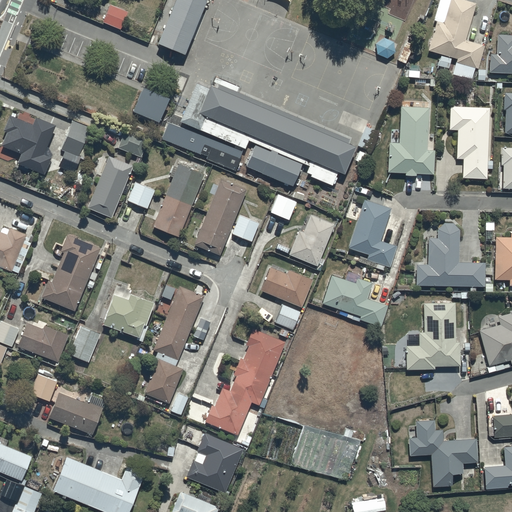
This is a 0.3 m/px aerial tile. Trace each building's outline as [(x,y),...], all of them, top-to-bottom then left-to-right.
[(200,0),(160,0),(146,34),(180,49),(200,0)] [(466,38),(475,1),(471,0),(437,0),(433,18),(435,19),(428,49),(456,56),(455,61),(460,62),(458,71),(466,73),(465,75),(470,76),(471,73),(476,75),(484,43),(466,38)] [(109,2),(102,20),(121,27),(128,9),(109,2)] [(511,32),(497,32),(497,52),(489,52),(488,70),(511,71),(511,32)] [(376,42),(377,53),(386,57),(394,51),(394,40),(384,36),(376,42)] [(411,65),(411,74),(432,74),(432,65),(422,66),(422,60),(411,60),(411,56),(408,56),(404,65),(411,65)] [(352,132),(215,75),(202,105),(340,162),(352,132)] [(169,94),(142,84),(132,109),(159,119),(169,94)] [(511,90),(503,90),(503,107),(505,107),(504,131),(511,130),(511,90)] [(453,104),(449,104),(449,127),(456,127),(456,156),(463,157),(462,176),(486,176),(486,167),(492,167),(492,159),(487,159),(488,105),(460,105),(461,104),(462,103),(462,102),(462,101),(462,100),(462,99),(462,98),(461,98),(461,97),(460,97),(460,96),(459,96),(458,96),(457,96),(456,96),(455,96),(454,96),(454,97),(453,97),(453,98),(452,99),(452,100),(452,101),(452,102),(452,103),(453,103),(453,104)] [(427,148),(428,105),(399,105),(398,141),(388,140),(387,170),(405,171),(405,173),(415,173),(415,171),(433,172),(434,148),(427,148)] [(32,122),(9,113),(3,128),(6,129),(1,143),(20,151),(17,161),(44,172),(46,166),(51,168),(53,164),(48,162),(50,155),(43,152),(55,122),(35,114),(32,122)] [(90,126),(72,118),(60,148),(78,155),(90,126)] [(125,125),(118,145),(141,155),(149,135),(125,125)] [(299,157),(252,138),(243,161),(289,180),(299,157)] [(511,145),(500,145),(500,163),(502,163),(501,186),(511,185),(511,145)] [(132,163),(108,153),(87,205),(112,215),(132,163)] [(204,171),(178,161),(176,166),(173,165),(169,174),(173,175),(152,223),(177,233),(204,171)] [(245,188),(220,178),(217,185),(213,184),(209,193),(214,194),(194,242),(218,252),(245,188)] [(155,188),(135,180),(127,199),(147,207),(155,188)] [(296,200),(277,192),(270,210),(288,218),(296,200)] [(390,206),(363,197),(347,246),(368,252),(366,257),(359,255),(358,260),(383,268),(384,264),(389,266),(396,244),(379,239),(390,206)] [(333,222),(309,212),(302,230),(298,228),(288,252),(316,264),(317,262),(322,263),(324,258),(319,255),(333,222)] [(258,221),(239,213),(232,231),(251,239),(258,221)] [(484,260),(458,260),(459,227),(452,221),(443,221),(437,226),(437,236),(427,236),(427,263),(415,263),(415,284),(469,284),(469,289),(475,289),(475,284),(484,284),(484,260)] [(0,264),(11,270),(26,232),(9,226),(8,228),(2,225),(0,230),(0,229),(0,264)] [(511,229),(510,230),(510,235),(495,235),(493,277),(508,277),(508,283),(511,283),(511,229)] [(100,246),(67,232),(60,249),(63,250),(51,280),(48,279),(42,294),(74,308),(100,246)] [(269,265),(260,288),(300,305),(311,277),(287,268),(286,272),(269,265)] [(366,297),(371,281),(347,274),(346,279),(330,274),(321,302),(360,314),(359,318),(380,325),(387,303),(366,297)] [(110,299),(102,321),(138,335),(144,320),(146,321),(153,300),(130,291),(131,289),(126,288),(125,292),(120,290),(123,282),(118,280),(115,288),(111,287),(107,298),(110,299)] [(203,294),(178,283),(153,348),(157,350),(154,359),(156,360),(143,391),(169,401),(183,367),(175,363),(203,294)] [(455,340),(454,300),(423,301),(423,330),(418,330),(418,343),(405,344),(406,367),(434,367),(434,364),(459,363),(459,340),(455,340)] [(299,309),(282,302),(275,320),(291,327),(299,309)] [(511,308),(511,309),(511,310),(510,310),(510,311),(497,314),(499,323),(478,328),(488,364),(509,358),(510,362),(511,361),(511,308)] [(18,326),(0,319),(0,339),(10,344),(18,326)] [(26,320),(16,343),(57,359),(68,332),(44,323),(42,327),(26,320)] [(99,331),(80,324),(69,352),(89,359),(99,331)] [(284,340),(251,326),(245,342),(247,343),(242,357),(239,356),(232,372),(235,373),(228,389),(221,386),(214,404),(211,403),(204,419),(236,433),(250,400),(258,403),(284,340)] [(57,380),(37,372),(30,391),(49,399),(57,380)] [(57,389),(47,414),(91,432),(104,398),(91,393),(88,400),(84,398),(83,400),(57,389)] [(187,395),(178,391),(171,408),(181,412),(187,395)] [(511,434),(511,392),(511,393),(511,395),(509,395),(509,399),(511,399),(511,409),(511,412),(492,414),(493,425),(487,425),(488,434),(493,434),(493,436),(511,434)] [(409,453),(430,452),(431,484),(451,483),(450,471),(462,470),(461,461),(477,460),(476,436),(443,438),(442,427),(434,428),(433,418),(415,419),(416,435),(408,436),(409,453)] [(242,446),(204,430),(196,449),(198,449),(194,458),(192,457),(185,475),(224,491),(242,446)] [(0,438),(0,468),(20,477),(30,453),(0,440),(0,439),(0,438)] [(504,463),(483,464),(485,487),(507,485),(507,483),(511,482),(511,443),(503,445),(504,463)] [(66,454),(52,488),(63,493),(62,495),(65,496),(66,494),(110,511),(127,511),(143,472),(125,465),(121,476),(66,454)] [(34,510),(41,491),(25,484),(17,505),(14,504),(11,511),(35,511),(36,511),(34,510)] [(214,511),(218,504),(209,501),(210,497),(199,492),(197,496),(180,489),(171,511),(214,511)]
